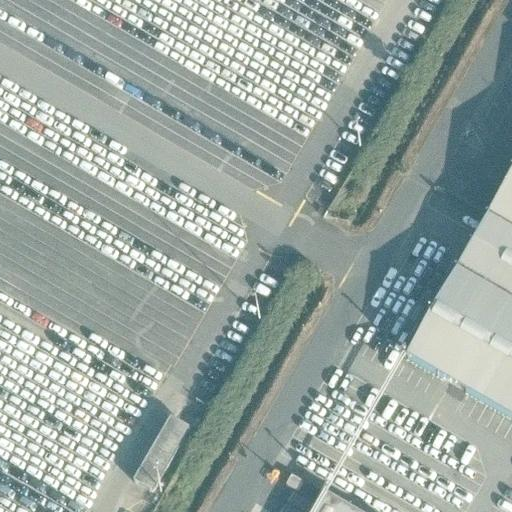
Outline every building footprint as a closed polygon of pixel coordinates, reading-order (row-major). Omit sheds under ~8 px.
[(293,187),(391,0),(269,0),(297,59),(275,57),(271,110),(254,102),(252,131),(242,152),(266,153),(265,172),(293,187)] [(511,185),(403,369),(511,432),(511,185)] [(89,511),(158,390),(108,362),(111,345),(102,360),(78,346),(68,364),(67,362),(56,360),(38,379),(47,387),(28,394),(32,405),(24,404),(33,413),(30,429),(34,430),(27,441),(22,438),(12,448),(1,511),(0,511),(89,511)] [(171,420),(138,487),(159,497),(192,431),(171,420)] [(341,511),(323,501),(315,511),(341,511)]
